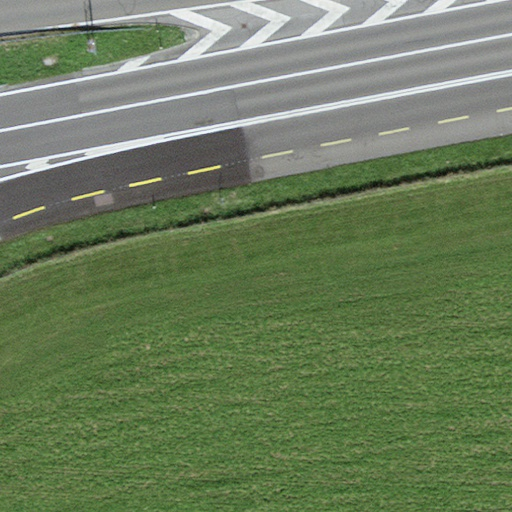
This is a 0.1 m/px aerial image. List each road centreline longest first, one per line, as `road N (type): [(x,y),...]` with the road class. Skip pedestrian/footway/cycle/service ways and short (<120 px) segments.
road 1 (primary): [(0,200),(349,64)]
road 2 (trunk): [(0,130),(349,64)]
road 3 (primary): [(349,64),(511,34)]
road 4 (primary): [(130,0),(0,15)]
